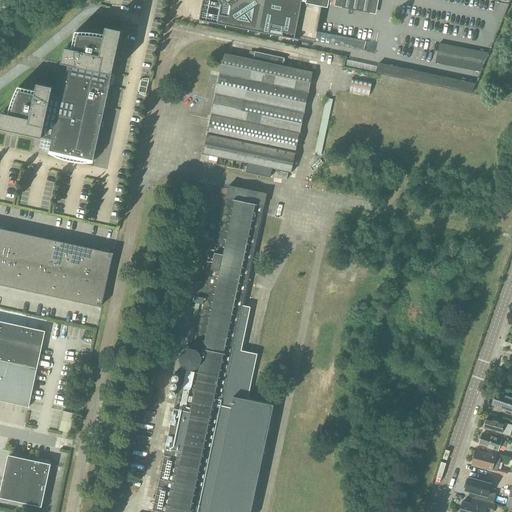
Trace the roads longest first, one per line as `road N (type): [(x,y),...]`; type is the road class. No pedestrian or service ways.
road 1 (tertiary): [(432,511),(511,277)]
road 2 (unknown): [(243,347),(299,192)]
